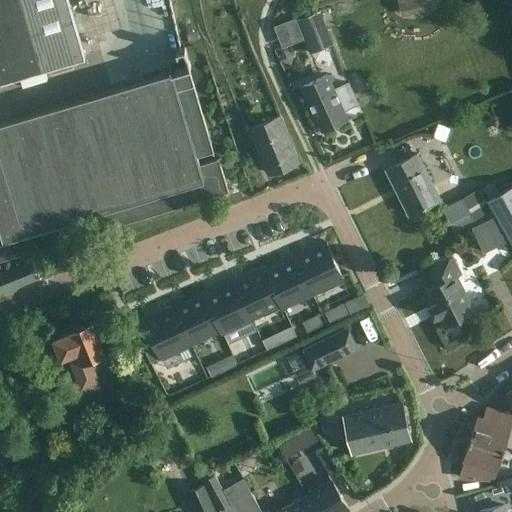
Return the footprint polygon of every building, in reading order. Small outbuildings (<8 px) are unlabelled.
[(0,0),(0,80),(84,55),(68,0),(0,0)] [(432,0),(397,0),(401,16),(435,9),(432,0)] [(332,44),(319,11),(297,19),(310,53),(332,44)] [(191,22),(183,25),(188,44),(198,41),(196,32),(194,32),(191,22)] [(0,259),(228,191),(218,157),(216,157),(217,159),(199,164),(197,156),(212,152),(212,154),(214,153),(188,67),(190,66),(184,46),(175,49),(177,54),(178,53),(177,50),(183,48),(189,65),(171,70),(170,66),(169,66),(170,70),(0,121),(0,229),(2,238),(0,238),(0,259)] [(283,50),(280,61),(290,64),(294,53),(283,50)] [(301,86),(313,112),(321,130),(347,118),(327,74),(301,86)] [(249,127),(260,154),(267,172),(298,160),(280,115),(249,127)] [(416,153),(404,160),(386,168),(409,214),(439,199),(416,153)] [(511,185),(487,199),(496,215),(511,243),(511,185)] [(496,215),(487,199),(481,188),(462,199),(476,225),(493,215),(493,217),(496,215)] [(476,225),(471,228),(484,254),(506,242),(493,217),(493,215),(476,225)] [(325,240),(294,255),(313,294),(344,280),(325,240)] [(264,265),(261,266),(280,306),(282,309),(313,294),(294,255),(266,268),(264,265)] [(456,275),(460,273),(452,257),(429,269),(436,284),(425,289),(443,326),(474,311),(456,275)] [(0,293),(39,277),(31,260),(0,273),(0,293)] [(261,266),(232,280),(251,320),(280,306),(261,266)] [(204,289),(200,291),(220,331),(221,334),(251,320),(232,280),(205,293),(204,289)] [(200,291),(171,305),(190,345),(220,331),(200,291)] [(323,310),(330,325),(369,306),(362,291),(323,310)] [(171,305),(141,319),(152,342),(142,347),(150,362),(159,357),(160,360),(190,345),(171,305)] [(319,313),(303,320),(307,332),(324,323),(319,313)] [(67,332),(68,333),(53,340),(62,361),(69,358),(76,374),(81,389),(100,382),(91,360),(105,354),(92,322),(67,332)] [(291,325),(283,328),(288,338),(295,335),(291,325)] [(325,338),(303,349),(304,350),(313,369),(335,359),(325,338)] [(232,354),(225,357),(229,367),(236,363),(232,354)] [(74,390),(67,373),(53,378),(61,396),(74,390)] [(253,415),(268,407),(266,401),(262,403),(259,397),(246,404),(253,415)] [(343,414),(352,452),(411,439),(402,401),(343,414)] [(9,405),(0,408),(0,422),(14,416),(12,413),(14,413),(12,407),(10,408),(9,405)] [(469,437),(504,449),(511,427),(509,426),(511,415),(511,414),(486,406),(482,417),(477,415),(469,437)] [(289,435),(279,440),(283,449),(293,444),(289,435)] [(339,468),(326,444),(321,437),(312,443),(316,450),(329,474),(339,468)] [(464,460),(461,470),(461,471),(461,472),(461,473),(462,475),(463,476),(463,477),(465,478),(492,480),(495,470),(497,471),(504,449),(469,437),(462,459),(464,460)] [(0,484),(11,481),(5,459),(0,459),(0,484)] [(116,476),(107,460),(94,467),(103,483),(116,476)] [(232,503),(215,474),(204,479),(221,509),(232,503)] [(511,478),(503,482),(505,487),(511,485),(511,478)] [(341,511),(348,508),(338,491),(331,479),(313,489),(313,490),(309,493),(312,498),(316,495),(321,504),(311,510),(311,511),(341,511)] [(196,511),(209,511),(214,510),(202,484),(187,491),(196,511)] [(312,498),(309,493),(275,511),(269,511),(268,510),(264,511),(263,511),(251,491),(234,501),(240,511),(311,511),(311,510),(321,504),(316,495),(312,498)]
